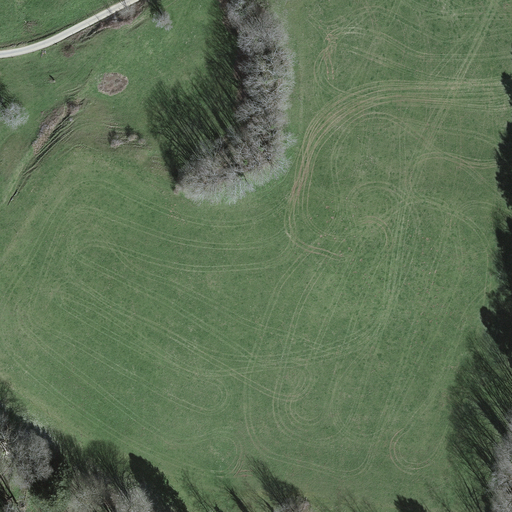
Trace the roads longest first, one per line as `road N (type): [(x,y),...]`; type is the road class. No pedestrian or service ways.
road 1 (track): [(10,196),(44,137),(94,79),(171,36),(179,0)]
road 2 (track): [(0,54),(43,44),(131,0)]
